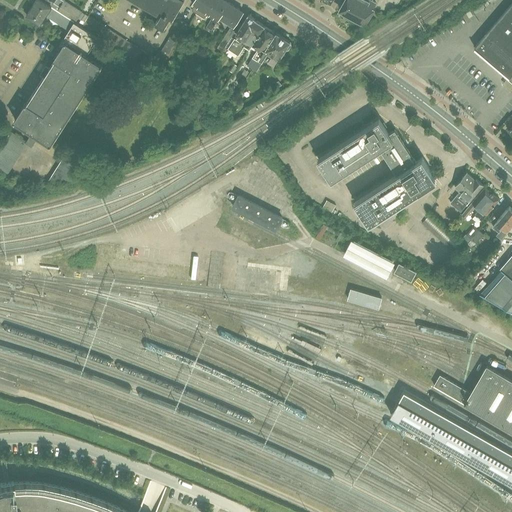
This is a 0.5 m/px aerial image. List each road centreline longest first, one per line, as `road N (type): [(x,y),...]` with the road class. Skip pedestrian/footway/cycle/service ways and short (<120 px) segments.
road 1 (secondary): [(511,176),(410,92),(268,0)]
road 2 (residential): [(243,511),(70,443),(0,440)]
